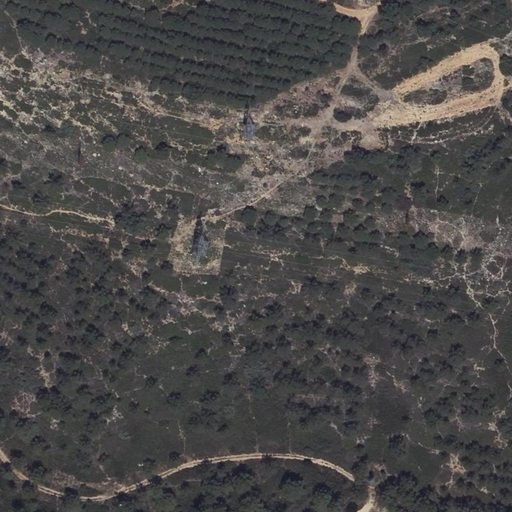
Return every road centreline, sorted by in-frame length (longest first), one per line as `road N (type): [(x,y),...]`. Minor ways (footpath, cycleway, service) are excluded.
road 1 (track): [(0,452),(29,486),(93,499),(208,461),(296,455),(362,483),(374,502)]
road 2 (track): [(364,13),(350,66),(393,102),(409,84),(477,48),(492,57),(499,88),(483,105),(411,117),(399,111)]
